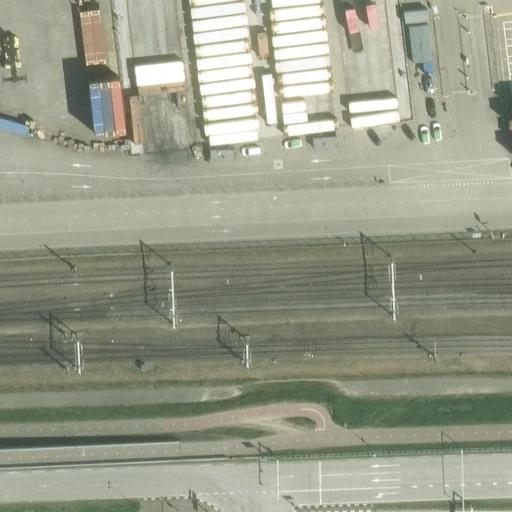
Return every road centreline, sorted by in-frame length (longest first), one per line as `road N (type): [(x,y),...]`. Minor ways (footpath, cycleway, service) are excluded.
road 1 (secondary): [(511,474),(254,480)]
road 2 (secondary): [(254,480),(0,490)]
